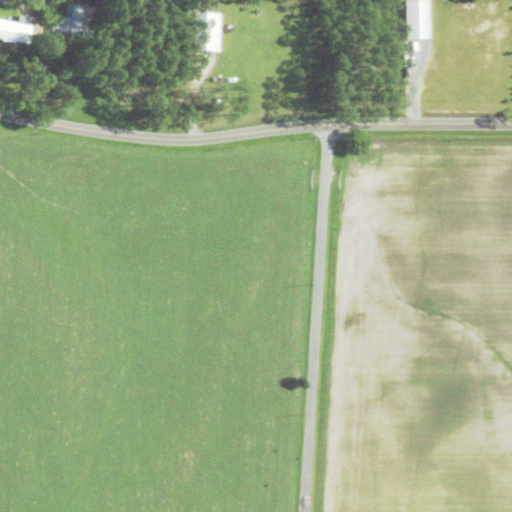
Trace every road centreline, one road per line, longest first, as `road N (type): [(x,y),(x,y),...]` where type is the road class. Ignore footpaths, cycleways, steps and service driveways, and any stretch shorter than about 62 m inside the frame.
road 1 (residential): [(511,124),(328,125),(175,140),(0,114)]
road 2 (residential): [(303,511),(328,125)]
